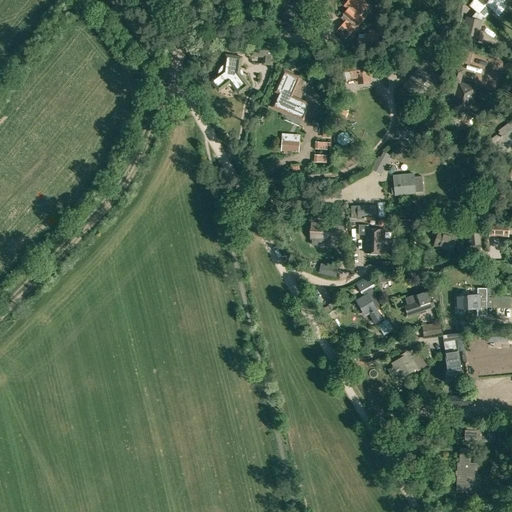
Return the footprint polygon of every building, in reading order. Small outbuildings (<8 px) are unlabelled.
[(281,0),(279,6),(286,9),(298,15),(304,0),(281,0)] [(364,9),(367,4),(362,0),(348,0),(344,5),(347,8),(340,16),(354,28),(357,25),(366,15),(365,9),(364,9)] [(473,0),(468,6),(478,15),(485,6),(498,17),(507,7),(503,3),(506,0),(473,0)] [(322,7),(316,4),(310,14),(316,17),(322,7)] [(480,20),(466,19),(464,38),(478,40),(480,20)] [(357,45),(378,46),(379,33),(374,33),(375,30),(369,29),(369,33),(364,33),(364,38),(357,38),(357,45)] [(460,62),(470,65),(474,48),(464,45),(460,62)] [(274,48),(251,46),(250,57),(263,57),(262,65),(273,65),(274,48)] [(243,56),(225,53),(224,65),(222,66),(221,67),(219,69),(219,71),(218,74),(210,81),(219,92),(228,85),(232,86),(238,94),(250,86),(242,75),(244,75),(242,69),(241,69),(243,56)] [(380,59),(382,74),(397,73),(396,57),(380,59)] [(370,66),(369,59),(362,60),(362,59),(345,62),(346,69),(345,69),(347,82),(355,80),(355,81),(361,80),(362,86),(370,85),(369,77),(372,77),(371,71),(370,71),(369,66),(370,66)] [(425,62),(417,72),(406,85),(416,93),(419,89),(428,97),(442,79),(439,76),(440,74),(425,62)] [(451,109),(453,109),(451,117),(464,121),(466,113),(467,113),(474,88),(459,84),(463,70),(455,68),(451,82),(452,83),(449,95),(455,96),(451,109)] [(289,112),(290,110),(305,116),(310,104),(291,96),(299,79),(285,73),(278,90),(281,92),(275,106),(289,112)] [(348,108),(338,105),(335,118),(347,119),(347,114),(349,114),(350,110),(348,110),(348,108)] [(456,129),(442,131),(443,141),(457,139),(456,129)] [(496,157),(511,144),(511,129),(503,136),(500,133),(486,143),(496,157)] [(413,130),(399,131),(399,140),(413,140),(413,130)] [(345,132),(342,132),(339,134),(337,137),(337,140),(339,143),(342,145),(345,145),(348,143),(350,140),(350,137),(348,134),(345,132)] [(283,140),(282,151),(284,151),(284,154),(288,154),(288,152),(300,152),(301,141),(283,140)] [(380,174),(391,155),(383,151),(380,157),(378,156),(371,169),(380,174)] [(410,177),(410,173),(394,175),(395,187),(392,188),(392,195),(396,195),(412,193),(412,192),(424,191),(422,176),(418,176),(410,177)] [(377,205),(358,204),(359,216),(377,215),(377,205)] [(414,232),(415,220),(402,219),(402,228),(407,228),(406,232),(414,232)] [(508,224),(491,223),(491,235),(508,236),(508,224)] [(312,224),(311,238),(312,238),(311,245),(324,246),(333,246),(334,236),(334,233),(343,233),(344,226),(335,225),(312,224)] [(367,225),(359,225),(359,235),(366,235),(366,253),(382,254),(383,230),(367,230),(367,225)] [(482,244),(479,227),(479,225),(466,227),(469,246),(482,244)] [(439,231),(435,244),(452,250),(457,237),(439,231)] [(466,260),(455,263),(456,270),(467,267),(466,260)] [(338,267),(321,263),(319,273),(336,277),(338,267)] [(375,324),(383,319),(377,309),(381,307),(375,296),(377,295),(373,288),(376,286),(372,277),(358,285),(363,293),(366,292),(367,294),(357,300),(368,319),(371,317),(375,324)] [(488,306),(487,300),(487,288),(478,289),(478,294),(455,295),(455,309),(457,309),(457,311),(465,310),(465,307),(488,306)] [(406,306),(409,315),(422,310),(423,312),(427,311),(426,309),(436,306),(430,290),(415,295),(406,298),(409,305),(406,306)] [(493,297),(493,300),(492,310),(510,310),(510,297),(493,297)] [(389,319),(379,325),(385,336),(395,330),(389,319)] [(440,325),(423,327),(424,336),(441,335),(440,325)] [(507,331),(489,331),(490,341),(507,341),(507,331)] [(446,351),(444,352),(446,363),(445,374),(454,375),(454,376),(456,376),(456,375),(462,375),(457,349),(455,350),(453,341),(445,342),(446,351)] [(363,348),(359,345),(353,351),(357,354),(363,348)] [(401,357),(394,360),(406,381),(420,373),(408,352),(401,357)] [(446,397),(446,407),(472,407),(472,397),(446,397)] [(494,441),(494,428),(466,427),(465,441),(494,441)] [(476,486),(477,464),(458,463),(457,486),(465,486),(465,491),(467,492),(474,492),(476,491),(476,486)]
